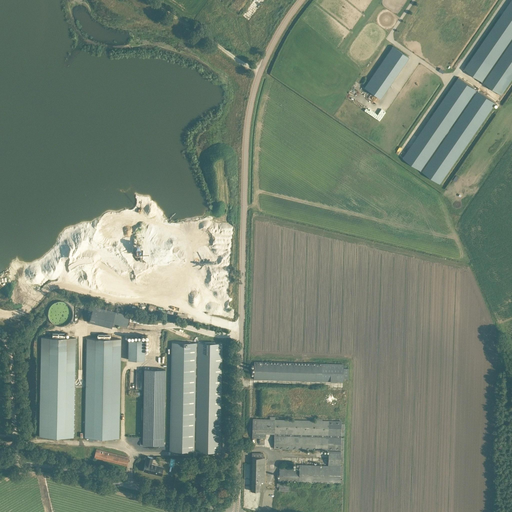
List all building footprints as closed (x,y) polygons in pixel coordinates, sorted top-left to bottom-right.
[(511,0),(464,69),(479,80),(480,79),(486,84),(485,84),(501,95),(501,94),(511,78),(511,0)] [(364,87),(380,98),(409,57),(393,46),(364,87)] [(458,77),(403,158),(440,183),(496,103),(496,102),(481,92),(480,92),(474,88),(474,87),(459,77),(458,77)] [(72,322),(70,301),(48,302),(49,320),(53,320),(53,321),(55,321),(55,323),(72,322)] [(94,305),(90,321),(112,326),(116,310),(94,305)] [(41,337),(39,436),(73,437),(75,338),(65,337),(65,333),(52,333),(52,337),(41,337)] [(87,338),(85,437),(119,438),(121,339),(110,338),(110,336),(110,335),(110,334),(98,334),(97,334),(97,336),(98,336),(98,338),(87,338)] [(128,359),(144,360),(145,339),(129,339),(128,359)] [(198,343),(172,342),(170,451),(196,451),(198,343)] [(343,381),(343,378),(348,378),(348,368),(343,368),(344,364),(254,361),(254,379),(343,381)] [(144,452),(165,452),(166,368),(145,368),(144,452)] [(253,419),(252,432),(252,438),(266,438),(266,433),(274,433),(274,448),(328,450),(328,465),(299,464),(299,465),(297,465),(297,468),(279,467),(278,482),(340,483),(340,475),(340,465),(340,463),(342,423),(342,421),(322,420),(322,418),(315,418),(315,420),(275,419),(275,416),(269,416),(269,419),(253,419)] [(129,459),(127,459),(128,457),(96,449),(94,457),(127,465),(129,459)] [(252,453),(251,474),(260,474),(260,475),(264,475),(265,458),(263,458),(263,453),(252,453)] [(153,457),(147,456),(146,463),(144,471),(161,475),(163,467),(157,465),(157,467),(154,466),(154,463),(151,463),(153,457)] [(260,474),(251,474),(251,490),(259,491),(260,482),(264,482),(264,475),(260,475),(260,474)] [(277,486),(279,487),(279,490),(288,491),(289,484),(279,483),(277,482),(277,486)]
